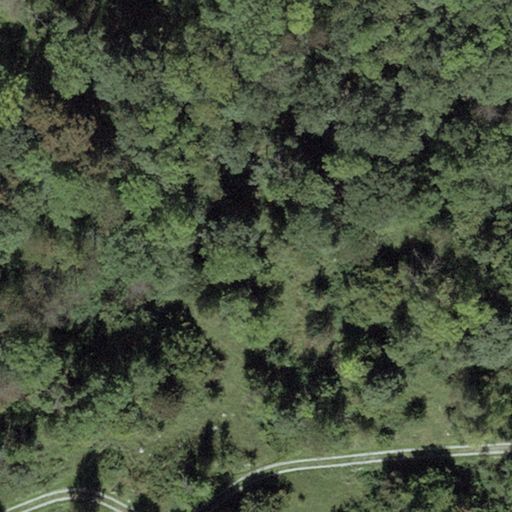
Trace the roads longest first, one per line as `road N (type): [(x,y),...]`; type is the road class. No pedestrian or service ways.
road 1 (track): [(511,445),(280,466),(207,511)]
road 2 (track): [(130,511),(83,487),(2,511)]
